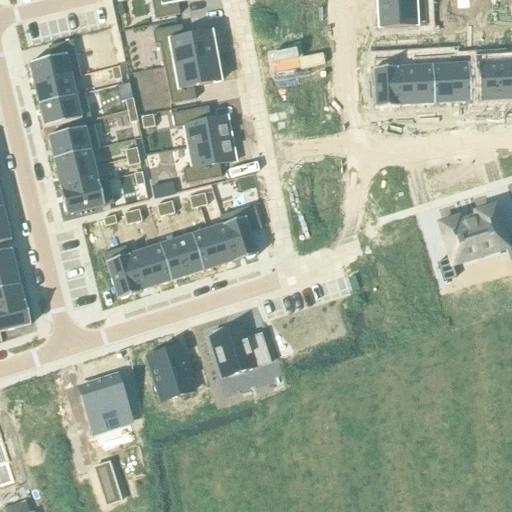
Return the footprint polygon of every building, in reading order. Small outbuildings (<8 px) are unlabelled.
[(150,0),(155,20),(179,16),(177,3),(194,0),(150,0)] [(469,0),(456,1),(456,10),(470,9),(469,0)] [(425,5),(377,7),(378,29),(426,27),(425,5)] [(181,26),(152,32),(154,46),(159,45),(164,68),(215,58),(211,34),(183,39),(181,26)] [(378,33),(366,34),(367,42),(379,41),(378,33)] [(505,33),(493,34),(494,42),(506,41),(505,33)] [(493,34),(482,34),(482,35),(482,42),(494,42),(493,34)] [(447,36),(435,37),(436,45),(448,44),(447,36)] [(459,36),(447,36),(448,44),(460,44),(459,36)] [(411,38),(399,39),(400,47),(412,46),(411,38)] [(423,38),(411,38),(412,46),(424,46),(423,38)] [(50,59),(28,65),(34,89),(81,77),(72,41),(47,47),(50,59)] [(448,57),(429,58),(431,106),(450,105),(448,57)] [(450,57),(448,57),(450,105),(470,104),(468,61),(450,62),(450,57)] [(215,58),(164,68),(171,105),(195,100),(193,88),(220,83),(215,58)] [(412,69),(411,69),(413,107),(431,106),(429,58),(412,59),(412,69)] [(495,59),(476,60),(478,104),(498,102),(495,59)] [(496,59),(495,59),(498,102),(511,101),(511,63),(496,64),(496,59)] [(373,61),(372,61),(374,110),(394,109),(392,60),(373,61)] [(396,60),(392,60),(394,109),(399,109),(399,108),(413,107),(411,69),(396,70),(396,60)] [(119,67),(111,69),(113,81),(121,79),(119,67)] [(81,77),(34,89),(38,106),(85,95),(84,93),(80,94),(76,79),(81,78),(81,77)] [(85,95),(38,106),(44,129),(90,117),(85,95)] [(132,99),(125,100),(127,112),(135,111),(132,99)] [(208,108),(171,115),(174,129),(183,127),(187,148),(231,140),(227,118),(210,121),(208,108)] [(135,111),(127,112),(130,124),(137,122),(135,111)] [(153,116),(141,118),(143,130),(155,127),(153,116)] [(94,126),(47,137),(53,160),(99,149),(94,126)] [(191,169),(182,171),(185,185),(221,178),(218,165),(235,162),(231,140),(187,148),(191,169)] [(99,149),(53,160),(57,177),(94,168),(90,152),(100,150),(99,149)] [(136,149),(125,152),(126,159),(138,157),(136,149)] [(138,157),(126,159),(128,167),(140,165),(138,157)] [(94,168),(57,177),(60,192),(59,192),(60,193),(107,182),(107,181),(98,183),(94,168)] [(141,173),(134,175),(136,187),(144,185),(141,173)] [(107,182),(60,193),(65,217),(67,216),(102,207),(102,208),(104,207),(113,205),(107,182)] [(204,195),(196,197),(199,208),(207,206),(204,195)] [(196,197),(188,199),(191,210),(199,208),(196,197)] [(171,203),(163,205),(166,216),(174,214),(171,203)] [(163,205),(156,207),(159,218),(166,216),(163,205)] [(253,206),(220,217),(235,263),(257,256),(257,255),(256,255),(249,233),(261,230),(253,206)] [(494,206),(466,215),(479,257),(507,248),(511,260),(511,259),(511,238),(505,241),(494,206)] [(139,211),(131,213),(134,224),(141,222),(139,211)] [(131,213),(123,215),(126,226),(134,224),(131,213)] [(448,258),(437,262),(443,281),(454,278),(451,266),(479,257),(466,215),(437,224),(448,258)] [(114,217),(102,220),(104,227),(116,225),(114,217)] [(222,226),(207,231),(219,267),(233,263),(233,264),(235,263),(220,217),(219,217),(222,226)] [(0,225),(0,244),(10,242),(6,224),(0,225)] [(207,231),(191,236),(203,272),(219,267),(207,231)] [(191,236),(175,241),(187,278),(203,272),(191,236)] [(175,241),(159,246),(171,283),(187,278),(175,241)] [(159,246),(143,251),(155,288),(171,283),(159,246)] [(125,247),(124,248),(139,294),(140,294),(140,293),(155,288),(143,251),(128,257),(125,247)] [(124,248),(102,255),(105,264),(105,265),(106,265),(117,300),(117,301),(139,294),(124,248)] [(10,250),(0,252),(0,274),(15,271),(10,250)] [(404,252),(372,263),(390,313),(422,302),(404,252)] [(15,271),(0,274),(0,292),(19,288),(15,271)] [(0,311),(25,305),(24,302),(23,303),(19,288),(0,292),(0,311)] [(25,305),(0,311),(0,332),(28,326),(30,326),(25,305)] [(213,337),(209,338),(223,380),(270,365),(260,335),(245,340),(241,327),(228,332),(227,328),(211,333),(213,337)] [(179,348),(147,357),(162,403),(193,393),(179,348)] [(116,378),(79,390),(93,435),(131,423),(116,378)] [(0,465),(9,463),(0,434),(0,465)] [(108,464),(93,469),(105,507),(120,502),(108,464)]
